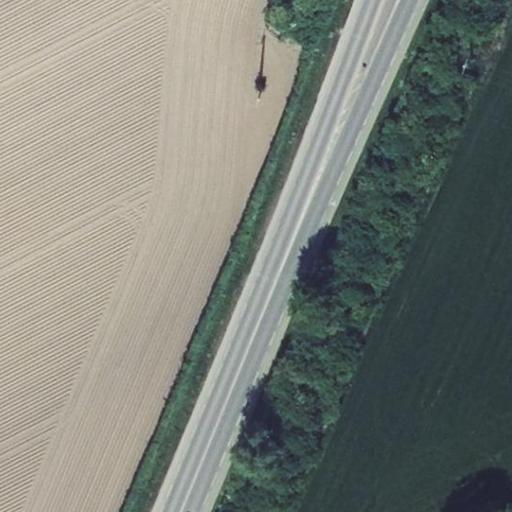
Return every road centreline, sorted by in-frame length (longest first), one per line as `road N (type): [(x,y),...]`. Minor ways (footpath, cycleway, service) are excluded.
road 1 (tertiary): [(248,348),(407,0)]
road 2 (tertiary): [(372,0),(248,348)]
road 3 (tertiary): [(181,511),(248,348)]
